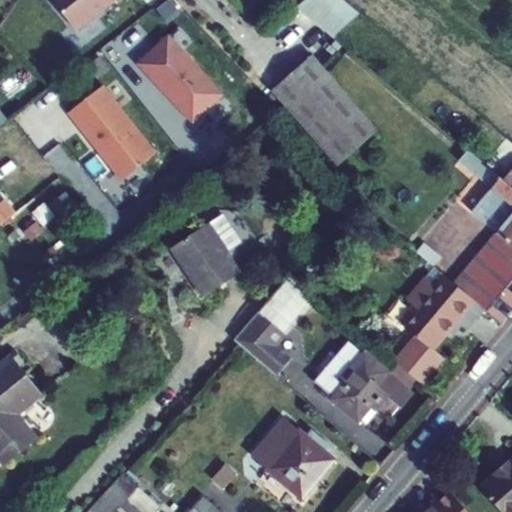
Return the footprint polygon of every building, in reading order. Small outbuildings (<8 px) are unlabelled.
[(52,0),(76,30),(114,0),(52,0)] [(283,0),(290,9),(301,0),(283,0)] [(140,63),(193,122),(222,95),(170,36),(140,63)] [(377,131),(311,56),(272,91),(338,165),(377,131)] [(68,113),(121,181),(156,154),(103,86),(68,113)] [(482,308),(486,311),(511,281),(511,188),(503,181),(467,151),(458,161),(491,189),(471,213),(496,234),(454,283),(482,308)] [(511,170),(503,181),(511,188),(511,170)] [(171,248),(204,297),(240,273),(226,253),(236,247),(238,238),(222,214),(171,248)] [(417,252),(432,265),(439,257),(424,244),(417,252)] [(454,283),(443,275),(435,285),(426,277),(406,299),(415,307),(401,324),(415,336),(393,361),(420,384),(443,357),(431,347),(444,333),(455,321),(462,327),(464,329),(482,308),(454,283)] [(236,337),(278,373),(291,358),(276,345),(286,334),(259,311),(236,337)] [(451,339),(462,327),(455,321),(444,333),(451,339)] [(236,337),(235,339),(276,375),(278,373),(236,337)] [(385,373),(348,342),(313,382),(364,426),(377,411),(373,408),(385,394),(400,407),(410,395),(385,373)] [(0,447),(9,459),(35,439),(15,414),(39,395),(11,358),(0,366),(0,447)] [(329,455),(334,448),(312,430),(307,436),(284,418),(252,456),(303,498),(335,460),(329,455)] [(9,459),(0,447),(0,458),(4,463),(9,459)] [(511,511),(511,461),(510,463),(508,461),(494,473),(496,475),(481,488),(502,511),(511,511)] [(115,511),(121,506),(126,511),(155,511),(159,508),(122,474),(87,511),(115,511)] [(437,503),(426,511),(467,511),(445,485),(432,496),(437,503)] [(219,511),(205,498),(192,511),(219,511)]
